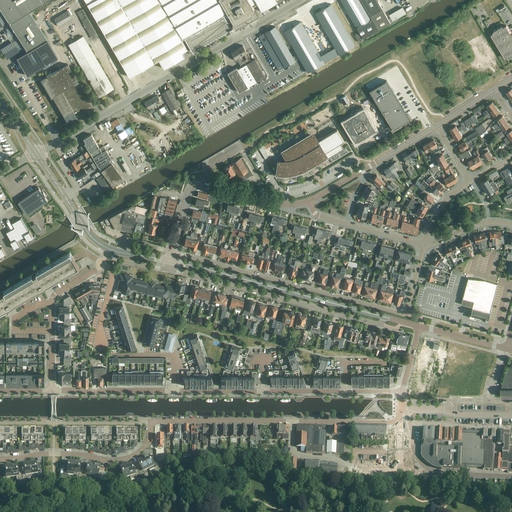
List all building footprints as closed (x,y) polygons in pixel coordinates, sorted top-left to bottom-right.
[(47,64),(52,73),(57,71),(52,61),(58,58),(48,40),(29,12),(47,0),(0,0),(0,8),(28,51),(17,58),(27,76),(47,64)] [(185,50),(187,49),(182,39),(184,38),(192,52),(225,33),(226,32),(226,31),(230,29),(230,31),(233,30),(232,29),(257,14),(249,1),(250,0),(254,0),(261,12),(281,0),(84,0),(129,77),(159,60),(164,68),(184,56),(182,52),(185,50)] [(376,0),(340,0),(363,39),(378,30),(377,30),(390,23),(376,0)] [(301,22),(284,32),(307,72),(355,45),(331,4),(315,13),(335,48),(320,56),(301,22)] [(82,9),(77,12),(81,20),(92,39),(98,36),(82,9)] [(403,9),(390,16),(393,21),(406,14),(403,9)] [(72,19),(68,11),(54,19),(58,27),(72,19)] [(511,33),(511,34),(506,25),(503,27),(503,26),(493,32),(494,33),(491,35),(505,58),(508,57),(508,58),(511,55),(511,33)] [(285,67),(295,61),(275,26),(258,36),(279,71),(285,67)] [(83,36),(69,44),(99,97),(104,94),(106,96),(109,94),(108,91),(113,88),(83,36)] [(246,59),(244,60),(256,82),(265,77),(255,59),(250,62),(248,58),(250,57),(243,45),(237,49),(241,56),(244,54),(246,59)] [(244,60),(241,56),(237,49),(231,52),(236,60),(237,60),(241,67),(237,69),(237,67),(228,73),(239,92),(251,85),(256,82),(244,60)] [(80,117),(79,116),(93,108),(68,64),(57,71),(52,73),(41,80),(52,98),(53,97),(68,123),(77,118),(78,119),(80,117)] [(392,81),(373,91),(390,124),(410,113),(392,81)] [(180,106),(176,100),(170,88),(162,93),(172,110),(180,106)] [(157,95),(145,103),(149,109),(161,102),(157,95)] [(340,99),(343,105),(349,101),(346,96),(340,99)] [(483,113),(485,115),(486,115),(490,111),(496,107),(492,102),(487,106),(488,109),(483,113)] [(485,115),(487,118),(492,114),(494,116),(500,112),(496,107),(490,111),(486,115),(485,115)] [(361,108),(341,119),(355,141),(374,130),(361,108)] [(500,125),(506,121),(502,116),(497,120),(498,122),(496,124),(498,126),(498,127),(500,125)] [(120,124),(117,119),(110,123),(113,128),(120,124)] [(498,127),(498,126),(495,129),(496,131),(499,129),(500,129),(502,127),(504,130),(510,126),(506,121),(500,125),(498,127)] [(450,129),(453,135),(459,131),(463,129),(466,127),(465,126),(463,122),(460,124),(462,126),(457,128),(456,126),(450,129)] [(279,167),(277,167),(276,176),(280,176),(285,176),(289,176),(293,175),(298,174),(302,173),(306,171),(310,169),(309,167),(312,165),(311,163),(326,154),(328,158),(343,149),(340,143),(344,141),(337,129),(318,141),(317,139),(315,140),(311,135),(282,152),(286,158),(279,162),(279,167)] [(479,134),(480,135),(482,138),(488,133),(486,129),(479,134)] [(462,137),(459,131),(453,135),(456,140),(462,137)] [(478,135),(477,134),(475,131),(470,135),(465,138),(466,140),(459,145),(462,150),(473,144),(470,140),(469,141),(469,140),(472,138),(478,135)] [(91,134),(83,139),(86,143),(84,143),(90,153),(97,166),(101,171),(113,187),(124,179),(112,163),(109,160),(111,159),(104,146),(99,148),(91,134)] [(433,139),(428,143),(431,149),(437,145),(433,139)] [(428,143),(423,146),(426,152),(431,149),(428,143)] [(274,155),(268,144),(264,146),(269,157),(274,155)] [(258,148),(265,159),(268,157),(262,146),(258,148)] [(486,147),(481,151),(486,160),(492,157),(488,150),(486,147)] [(416,150),(409,154),(412,159),(417,156),(416,155),(419,154),(416,150)] [(468,150),(464,153),(459,155),(462,159),(466,157),(472,168),(477,165),(472,157),(471,155),(468,150)] [(475,155),(472,157),(477,165),(482,163),(478,156),(480,154),(478,150),(474,152),(475,153),(473,154),(475,155)] [(69,163),(71,167),(80,161),(85,159),(85,158),(90,156),(87,151),(83,154),(69,163)] [(409,154),(401,159),(403,163),(406,161),(406,163),(409,161),(413,166),(415,164),(413,162),(412,159),(409,154)] [(437,161),(433,163),(434,165),(445,159),(442,154),(435,158),(437,161)] [(242,157),(233,162),(244,180),(253,174),(250,170),(242,157)] [(86,161),(85,159),(80,161),(71,167),(74,171),(80,167),(79,165),(86,161)] [(447,164),(445,159),(434,165),(435,167),(439,165),(441,167),(447,164)] [(97,167),(94,161),(89,165),(92,170),(97,167)] [(241,179),(240,179),(242,181),(244,180),(233,162),(224,168),(229,176),(234,173),(236,172),(239,177),(241,179)] [(396,162),(389,167),(393,172),(396,176),(397,175),(396,173),(395,170),(397,168),(396,167),(399,165),(396,162)] [(444,168),(447,174),(449,176),(452,183),(457,180),(453,174),(454,174),(451,169),(450,169),(448,166),(444,168)] [(393,178),(396,176),(393,172),(389,167),(381,172),(384,176),(386,174),(387,175),(390,174),(393,178)] [(80,179),(87,173),(88,173),(92,170),(90,168),(86,171),(84,168),(76,174),(80,179)] [(449,176),(447,174),(446,175),(445,175),(444,174),(444,173),(443,173),(441,175),(441,176),(444,179),(447,185),(452,183),(449,176)] [(110,188),(101,175),(96,179),(105,191),(110,188)] [(376,175),(372,180),(378,186),(381,183),(383,186),(385,183),(376,175)] [(431,175),(428,178),(440,191),(442,190),(443,190),(444,189),(444,188),(444,187),(439,182),(437,184),(435,181),(436,180),(431,175)] [(428,178),(426,180),(433,188),(431,190),(436,195),(437,194),(438,194),(439,193),(439,192),(440,191),(428,178)] [(167,187),(169,188),(179,191),(181,183),(176,182),(176,181),(174,180),(173,181),(171,180),(171,183),(168,182),(167,187)] [(481,183),(485,189),(494,183),(493,181),(489,183),(487,180),(481,183)] [(389,184),(394,188),(395,189),(395,190),(397,192),(400,189),(397,187),(396,186),(391,182),(389,184)] [(498,189),(494,183),(485,189),(488,195),(498,189)] [(368,186),(365,190),(373,195),(375,192),(376,193),(378,190),(371,186),(370,187),(368,186)] [(23,209),(26,213),(27,215),(37,208),(43,203),(44,204),(48,201),(44,196),(46,195),(43,191),(42,192),(38,187),(34,190),(35,191),(28,195),(18,202),(23,209)] [(365,190),(362,195),(366,198),(372,202),(375,196),(373,195),(365,190)] [(423,190),(421,192),(425,196),(424,198),(430,203),(434,198),(423,190)] [(158,211),(160,211),(160,212),(172,215),(176,200),(168,198),(164,197),(163,198),(161,197),(159,202),(157,208),(158,209),(158,211)] [(209,202),(197,199),(195,205),(202,207),(203,204),(208,205),(209,202)] [(411,199),(410,202),(413,205),(425,211),(427,207),(421,203),(420,205),(415,202),(415,201),(411,199)] [(417,210),(416,213),(422,216),(425,211),(413,205),(410,202),(407,206),(411,209),(412,207),(417,210)] [(229,211),(229,214),(228,216),(231,217),(234,205),(225,203),(224,208),(227,208),(226,210),(229,211)] [(360,204),(358,210),(366,212),(368,208),(370,208),(371,205),(368,204),(368,206),(360,204)] [(109,219),(114,228),(125,231),(132,205),(109,219)] [(134,211),(136,206),(132,205),(125,231),(131,232),(132,229),(138,231),(139,231),(141,232),(142,232),(143,232),(144,228),(142,227),(144,223),(143,223),(146,214),(134,211)] [(242,208),(234,205),(231,217),(233,218),(234,215),(237,215),(238,212),(241,212),(242,208)] [(228,227),(229,225),(220,223),(221,219),(223,211),(220,210),(218,218),(217,225),(228,228),(228,227)] [(358,210),(357,216),(362,217),(362,218),(367,220),(368,216),(365,216),(366,212),(358,210)] [(381,215),(378,214),(376,222),(381,223),(385,210),(382,210),(381,215)] [(248,219),(253,220),(254,220),(255,214),(246,212),(245,217),(248,217),(248,219)] [(395,219),(392,218),(390,226),(396,227),(399,214),(396,213),(395,219)] [(254,227),(255,224),(256,224),(256,221),(259,222),(260,221),(263,221),(264,217),(255,214),(254,220),(253,220),(253,223),(252,226),(254,227)] [(271,232),(274,233),(278,218),(269,215),(268,220),(271,220),(271,222),(274,223),(271,232)] [(400,228),(406,230),(408,223),(407,222),(408,219),(407,219),(406,222),(404,222),(406,216),(403,216),(402,221),(400,228)] [(149,228),(148,232),(151,233),(151,234),(153,234),(154,234),(157,225),(153,223),(153,221),(159,222),(159,219),(151,217),(150,222),(149,222),(148,226),(149,226),(149,228)] [(413,224),(411,224),(410,227),(417,229),(418,226),(417,225),(419,218),(415,217),(413,224)] [(23,234),(28,231),(21,218),(12,223),(14,227),(6,232),(11,241),(16,239),(17,241),(21,239),(24,236),(23,234)] [(287,220),(278,218),(274,233),(277,234),(279,224),(282,225),(283,224),(286,224),(287,220)] [(410,220),(408,219),(407,222),(408,223),(406,230),(416,233),(417,229),(410,227),(411,224),(409,223),(410,220)] [(295,235),(294,238),(295,238),(295,239),(296,240),(296,238),(297,238),(298,234),(300,227),(291,224),(290,229),(293,230),(292,231),(295,232),(295,235)] [(298,234),(297,238),(299,239),(300,236),(301,233),(304,234),(304,233),(307,233),(308,229),(300,227),(298,234)] [(317,239),(316,243),(319,243),(320,238),(323,230),(314,227),(312,234),(315,235),(314,238),(317,239)] [(319,243),(319,244),(321,244),(322,242),(323,239),(324,236),(327,237),(327,236),(330,237),(332,232),(323,230),(320,238),(319,243)] [(33,238),(29,231),(28,231),(23,234),(24,236),(27,241),(33,238)] [(498,249),(498,247),(498,243),(501,243),(504,243),(503,236),(501,236),(500,231),(495,232),(496,247),(496,249),(498,249)] [(184,246),(190,247),(193,234),(194,233),(191,232),(190,238),(186,237),(184,246)] [(193,234),(190,247),(196,249),(199,240),(195,239),(196,234),(194,233),(193,234)] [(478,242),(479,246),(478,246),(479,248),(482,247),(479,234),(474,235),(476,242),(478,242)] [(339,247),(338,250),(341,250),(344,239),(336,236),(334,242),(334,246),(339,247)] [(201,250),(208,252),(211,238),(209,238),(207,243),(204,242),(201,250)] [(214,239),(211,238),(208,252),(208,251),(214,253),(216,246),(212,245),(214,239)] [(468,238),(463,240),(468,253),(472,251),(471,249),(470,250),(468,246),(471,245),(468,238)] [(20,246),(17,241),(16,239),(11,241),(10,242),(14,249),(17,248),(18,247),(20,246)] [(353,241),(344,239),(341,250),(344,251),(345,245),(349,246),(349,245),(352,245),(353,241)] [(362,253),(364,253),(367,242),(359,239),(357,244),(360,245),(360,246),(363,247),(362,249),(362,253)] [(468,253),(463,240),(458,242),(461,249),(464,248),(465,252),(463,253),(464,255),(466,254),(468,257),(470,256),(468,253)] [(368,251),(365,250),(366,248),(372,249),(372,248),(375,249),(376,244),(367,242),(364,253),(366,254),(368,251)] [(219,255),(224,257),(226,250),(227,248),(227,247),(228,245),(225,244),(224,247),(221,247),(219,255)] [(455,259),(455,260),(455,261),(457,264),(457,265),(460,264),(456,257),(456,256),(454,252),(457,251),(454,244),(449,246),(455,259)] [(233,246),(231,246),(228,245),(227,247),(227,248),(226,250),(224,257),(230,258),(233,247),(233,246)] [(382,255),(385,256),(387,247),(381,245),(379,254),(378,258),(381,258),(382,255)] [(235,250),(236,247),(233,246),(233,247),(230,258),(236,260),(238,251),(235,250)] [(455,261),(455,260),(455,259),(449,246),(444,248),(447,255),(450,254),(453,262),(455,261)] [(393,249),(387,247),(385,256),(388,256),(387,261),(390,262),(393,249)] [(398,259),(402,261),(405,252),(398,250),(394,263),(397,264),(398,259)] [(256,265),(262,267),(266,253),(263,252),(261,258),(258,257),(256,265)] [(411,254),(405,252),(402,261),(406,262),(405,268),(410,269),(411,264),(410,263),(409,262),(411,254)] [(32,275),(5,290),(14,306),(45,288),(79,268),(76,263),(74,260),(72,257),(70,253),(36,272),(36,274),(33,276),(32,275)] [(252,256),(248,255),(246,262),(249,263),(250,263),(251,263),(252,263),(254,256),(255,253),(253,253),(252,256)] [(448,268),(449,266),(442,260),(444,258),(438,253),(435,257),(448,268)] [(279,255),(278,257),(277,262),(274,261),(272,269),(277,271),(282,255),(279,255)] [(284,256),(282,255),(277,271),(283,273),(286,264),(283,263),(284,259),(283,259),(284,256)] [(443,267),(441,270),(446,272),(447,270),(448,268),(435,257),(432,261),(437,266),(439,264),(442,267),(443,267)] [(289,265),(287,274),(294,276),(295,273),(296,273),(297,269),(297,267),(300,268),(302,262),(295,261),(294,266),(290,264),(291,261),(289,260),(287,265),(289,265)] [(304,274),(303,278),(310,280),(311,277),(312,278),(313,274),(312,273),(314,266),(311,265),(310,270),(306,269),(306,270),(303,269),(302,273),(304,274)] [(428,268),(426,274),(438,277),(444,278),(447,279),(448,275),(439,273),(438,274),(434,273),(435,270),(428,268)] [(318,272),(316,281),(324,284),(325,281),(326,281),(327,277),(326,277),(327,274),(328,270),(324,269),(323,273),(318,272)] [(332,276),(329,285),(330,285),(330,287),(332,287),(333,286),(334,286),(337,287),(340,278),(341,274),(337,273),(336,277),(332,276)] [(345,278),(342,289),(343,289),(343,290),(345,291),(346,290),(350,291),(354,276),(346,274),(345,278)] [(120,291),(124,292),(127,277),(120,275),(119,280),(117,289),(120,290),(120,291)] [(128,275),(127,277),(124,292),(130,293),(131,289),(134,279),(132,278),(133,276),(128,275)] [(383,301),(383,300),(384,300),(386,291),(389,283),(390,279),(385,278),(381,277),(382,275),(380,283),(382,284),(382,286),(381,286),(380,290),(378,298),(381,299),(380,300),(383,301)] [(356,279),(352,291),(356,292),(356,293),(358,294),(359,293),(362,284),(358,283),(359,280),(356,279)] [(368,295),(368,296),(370,287),(367,286),(368,282),(365,281),(364,285),(362,294),(365,295),(364,296),(367,297),(368,295)] [(150,282),(149,283),(147,293),(152,295),(155,284),(155,283),(150,282)] [(172,301),(173,299),(175,299),(176,295),(175,294),(175,292),(178,293),(178,292),(183,293),(185,284),(176,282),(175,287),(175,289),(174,288),(172,294),(172,297),(171,301),(172,301)] [(378,284),(372,282),(370,287),(368,296),(374,297),(378,284)] [(160,286),(155,284),(152,295),(158,296),(160,286)] [(166,287),(163,298),(169,300),(169,297),(171,297),(172,297),(172,294),(174,288),(175,289),(175,287),(165,285),(165,287),(166,287)] [(165,287),(160,286),(158,296),(163,298),(166,287),(165,287)] [(187,297),(186,301),(185,303),(189,303),(189,301),(190,301),(190,298),(192,299),(192,298),(196,298),(196,296),(199,288),(198,288),(198,287),(195,286),(195,287),(192,286),(190,295),(189,298),(187,297)] [(88,302),(87,299),(84,295),(86,294),(87,296),(88,296),(87,294),(83,288),(79,290),(86,303),(88,302)] [(199,297),(202,298),(205,290),(198,288),(199,288),(196,296),(196,298),(196,299),(195,301),(198,301),(199,297)] [(390,292),(386,291),(384,300),(390,302),(392,293),(393,289),(391,288),(390,292)] [(0,313),(12,307),(14,306),(5,290),(3,291),(4,293),(0,295),(0,294),(0,313)] [(75,292),(79,301),(80,300),(83,305),(86,303),(79,290),(75,292)] [(211,291),(205,290),(202,298),(202,301),(207,303),(208,300),(211,291)] [(396,294),(393,302),(394,303),(394,304),(396,304),(397,303),(399,304),(401,299),(402,299),(403,295),(404,291),(401,290),(399,295),(396,294)] [(216,301),(219,302),(222,294),(217,293),(217,295),(214,294),(213,300),(212,304),(215,304),(216,301)] [(225,317),(226,311),(224,310),(225,307),(226,304),(227,297),(225,297),(226,295),(222,294),(219,302),(219,303),(223,304),(222,306),(222,308),(222,310),(220,318),(221,318),(220,321),(223,322),(224,319),(225,317)] [(69,313),(69,307),(69,304),(73,302),(69,296),(64,299),(64,307),(60,307),(60,313),(59,313),(69,313)] [(232,305),(236,306),(238,298),(232,297),(230,304),(230,305),(229,307),(232,308),(232,305)] [(255,302),(248,300),(246,309),(250,310),(249,313),(252,314),(255,302)] [(256,313),(255,317),(263,319),(264,315),(267,306),(258,303),(256,313)] [(118,307),(113,308),(113,309),(115,314),(124,311),(122,305),(118,307)] [(271,326),(274,327),(277,318),(274,318),(274,316),(275,316),(277,309),(277,308),(274,307),(273,308),(271,307),(270,312),(269,311),(268,314),(268,317),(273,319),(271,326)] [(124,311),(115,314),(116,319),(126,316),(124,311)] [(280,319),(281,314),(278,314),(277,318),(274,327),(273,332),(281,335),(284,321),(287,322),(291,323),(294,313),(293,312),(291,311),(290,312),(289,312),(289,313),(284,311),(282,320),(280,319)] [(69,313),(59,313),(59,317),(60,317),(60,319),(64,319),(64,322),(71,322),(71,319),(70,319),(70,313),(69,313)] [(296,323),(295,327),(299,328),(300,324),(304,325),(306,316),(298,314),(296,323)] [(126,316),(116,319),(118,324),(128,321),(126,316)] [(151,316),(150,322),(160,324),(161,318),(157,317),(151,316)] [(314,326),(313,329),(316,329),(317,326),(319,327),(321,319),(314,318),(312,325),(314,326)] [(128,321),(118,324),(120,329),(129,326),(128,321)] [(325,321),(322,330),(321,335),(324,336),(328,337),(329,336),(330,332),(333,324),(325,321)] [(71,325),(71,322),(64,322),(64,325),(60,325),(60,327),(59,327),(59,331),(69,331),(69,325),(71,325)] [(337,324),(333,339),(339,341),(340,336),(343,326),(337,324)] [(129,326),(120,329),(121,335),(131,332),(129,326)] [(342,337),(340,336),(339,341),(337,349),(341,349),(344,337),(351,339),(354,330),(353,329),(353,328),(351,327),(350,328),(350,329),(349,328),(349,329),(348,328),(348,329),(346,329),(345,334),(342,333),(342,337)] [(358,343),(361,344),(362,339),(363,336),(361,335),(361,333),(359,332),(359,331),(358,331),(357,331),(358,330),(357,329),(355,329),(354,329),(354,330),(351,339),(358,341),(358,342),(358,343)] [(69,337),(69,331),(59,331),(60,331),(60,337),(64,337),(64,340),(71,340),(71,337),(69,337)] [(131,332),(121,335),(123,340),(132,337),(131,332)] [(364,339),(362,339),(361,344),(360,351),(362,351),(364,345),(374,348),(378,335),(366,332),(366,335),(366,337),(365,337),(364,339)] [(176,335),(168,333),(164,350),(171,352),(176,335)] [(389,359),(391,350),(396,351),(397,348),(400,349),(401,347),(405,348),(409,336),(398,333),(396,342),(390,341),(389,349),(387,359),(389,359)] [(188,337),(190,343),(199,340),(197,334),(188,337)] [(379,342),(378,347),(382,348),(382,345),(387,346),(389,338),(384,336),(384,338),(380,337),(378,342),(379,342)] [(132,337),(123,340),(125,345),(134,342),(132,337)] [(146,338),(144,344),(148,345),(154,346),(156,340),(146,338)] [(59,349),(70,349),(69,343),(71,343),(71,340),(64,340),(64,343),(60,343),(60,349),(59,349)] [(190,343),(192,348),(201,345),(199,340),(190,343)] [(134,342),(125,345),(126,351),(136,348),(134,342)] [(192,348),(194,354),(203,351),(201,345),(192,348)] [(232,345),(230,351),(239,354),(241,348),(232,345)] [(64,355),(64,358),(71,358),(71,355),(69,355),(70,349),(59,349),(59,354),(61,354),(61,355),(64,355)] [(193,359),(190,360),(191,362),(193,361),(193,360),(194,360),(196,360),(196,359),(204,356),(203,351),(194,354),(195,357),(192,358),(193,359)] [(230,351),(228,356),(237,359),(240,360),(241,355),(239,354),(230,351)] [(285,354),(287,359),(296,356),(294,351),(285,354)] [(197,362),(198,365),(206,362),(204,356),(196,359),(196,360),(194,360),(193,360),(193,361),(194,362),(197,362)] [(228,356),(226,362),(235,365),(237,359),(228,356)] [(287,359),(289,365),(298,362),(296,356),(287,359)] [(327,365),(329,359),(320,356),(318,362),(327,365)] [(511,390),(511,363),(484,358),(478,389),(511,390)] [(198,365),(199,370),(208,367),(206,362),(198,365)] [(224,367),(233,370),(235,365),(226,362),(224,367)] [(289,365),(291,370),(300,367),(298,362),(289,365)] [(327,365),(318,362),(316,367),(325,370),(327,365)] [(391,374),(398,376),(400,376),(403,366),(392,364),(390,369),(393,370),(391,374)] [(102,372),(96,372),(96,382),(97,382),(97,385),(103,385),(106,385),(106,372),(103,372),(103,377),(102,377),(102,372)] [(252,372),(252,377),(248,377),(248,386),(254,386),(254,383),(258,383),(258,374),(257,374),(257,372),(252,372)] [(300,452),(306,452),(307,425),(296,425),(296,446),(297,447),(300,447),(300,452)] [(326,437),(326,426),(307,425),(306,452),(306,453),(325,454),(326,437)] [(216,431),(216,426),(210,426),(210,440),(217,440),(217,439),(221,439),(221,438),(220,438),(220,431),(216,431)] [(226,431),(226,426),(220,426),(220,431),(220,438),(221,438),(227,438),(230,438),(230,431),(226,431)] [(235,431),(235,426),(230,426),(230,431),(230,438),(230,440),(237,440),(237,439),(240,439),(240,431),(235,431)] [(250,431),(245,431),(245,426),(240,426),(240,431),(240,439),(240,440),(246,440),(246,438),(250,438),(250,431)] [(250,426),(250,431),(250,438),(250,441),(260,441),(260,431),(255,431),(255,426),(250,426)] [(333,436),(337,436),(338,427),(332,427),(332,426),(326,426),(326,437),(329,437),(329,440),(332,440),(332,437),(333,437),(333,436)] [(361,441),(370,442),(371,427),(356,426),(355,435),(361,435),(361,441)] [(337,442),(336,442),(336,454),(350,455),(351,428),(338,427),(337,436),(337,442)] [(386,427),(371,427),(370,442),(384,442),(384,436),(385,436),(386,427)] [(422,428),(421,442),(420,456),(422,459),(426,463),(431,466),(433,467),(435,468),(441,470),(441,468),(461,468),(461,471),(466,471),(466,467),(482,467),(483,451),(480,451),(480,447),(481,431),(434,429),(422,428)] [(117,430),(117,431),(114,431),(114,438),(117,438),(117,441),(121,441),(123,441),(123,430),(123,431),(121,431),(121,430),(117,430)] [(495,439),(496,432),(496,431),(481,431),(480,447),(480,451),(483,451),(482,467),(482,470),(494,470),(494,459),(495,439)] [(326,454),(336,454),(336,442),(327,442),(326,454)] [(511,473),(511,452),(509,452),(509,451),(508,451),(502,451),(502,454),(501,460),(501,471),(507,471),(507,473),(511,473)] [(149,457),(143,459),(148,469),(149,471),(154,468),(155,469),(158,467),(155,462),(152,463),(149,457)] [(141,468),(138,470),(140,476),(140,477),(147,474),(145,471),(148,469),(143,459),(138,462),(141,468)] [(314,462),(312,461),(311,472),(319,473),(320,461),(314,460),(314,462)] [(304,472),(311,472),(312,461),(304,461),(304,472)] [(67,474),(73,475),(74,462),(69,462),(68,469),(64,469),(64,475),(67,475),(67,474)] [(82,478),(82,477),(83,471),(80,470),(80,463),(74,462),(73,475),(76,476),(76,478),(82,478)] [(35,463),(30,464),(31,475),(37,474),(38,476),(41,476),(40,470),(37,470),(35,463)] [(25,472),(22,473),(23,479),(26,478),(26,476),(31,475),(30,464),(24,465),(25,472)] [(86,475),(92,476),(94,466),(94,465),(94,464),(90,464),(90,465),(88,464),(87,471),(83,471),(82,477),(86,478),(86,475)] [(12,466),(11,466),(12,477),(16,477),(16,480),(23,480),(22,479),(23,479),(22,473),(21,473),(18,473),(17,466),(15,466),(15,465),(12,465),(12,466)] [(132,465),(126,466),(129,477),(130,479),(136,477),(140,476),(138,470),(134,471),(132,465)] [(321,465),(321,472),(337,473),(337,467),(329,466),(329,465),(321,465)] [(7,478),(12,477),(11,466),(5,467),(6,474),(3,475),(4,481),(7,481),(7,478)] [(97,480),(100,481),(102,472),(99,472),(100,467),(94,466),(92,476),(98,477),(97,480)] [(126,478),(129,477),(126,466),(120,468),(123,475),(119,476),(122,483),(127,481),(126,478)]
